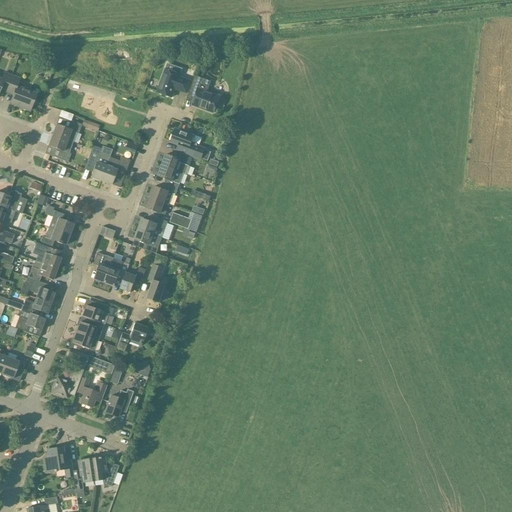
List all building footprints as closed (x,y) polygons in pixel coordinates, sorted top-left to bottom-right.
[(175,73),(177,67),(168,64),(166,70),(165,70),(157,92),(171,97),(174,89),(187,93),(191,81),(179,77),(180,75),(175,73)] [(0,90),(5,93),(11,75),(4,73),(1,79),(0,78),(0,90)] [(11,75),(5,93),(12,95),(9,104),(30,111),(36,94),(17,87),(20,78),(11,75)] [(213,112),(219,97),(207,92),(211,81),(195,76),(186,100),(193,103),(192,105),(213,112)] [(52,135),(73,143),(77,133),(78,133),(80,128),(81,125),(70,121),(67,129),(56,125),(52,135)] [(97,131),(100,126),(88,121),(86,128),(97,132),(97,131)] [(208,161),(211,153),(206,150),(206,149),(197,146),(197,144),(191,142),(193,136),(175,130),(171,142),(179,145),(176,152),(201,161),(202,159),(208,161)] [(69,153),(73,143),(52,135),(48,146),(45,154),(49,155),(68,162),(71,154),(69,153)] [(123,150),(133,153),(136,145),(126,141),(123,150)] [(106,166),(110,158),(99,154),(101,149),(93,146),(84,169),(92,173),(90,177),(101,181),(106,166)] [(162,165),(183,173),(186,174),(189,166),(192,158),(181,154),(179,159),(166,154),(162,165)] [(106,166),(101,181),(111,185),(114,176),(123,179),(130,160),(121,157),(119,161),(114,159),(111,168),(106,166)] [(51,173),(54,163),(48,162),(45,171),(51,173)] [(180,184),(183,173),(162,165),(158,176),(166,179),(164,184),(178,189),(180,184)] [(30,188),(38,191),(40,186),(32,183),(30,188)] [(176,195),(178,189),(164,184),(162,189),(154,186),(150,197),(164,202),(169,204),(173,194),(176,195)] [(0,206),(6,208),(15,212),(21,196),(10,191),(8,196),(0,193),(0,206)] [(44,206),(47,197),(39,194),(36,203),(44,206)] [(162,208),(164,202),(150,197),(146,208),(165,215),(167,210),(162,208)] [(13,217),(15,212),(6,208),(0,206),(0,224),(0,225),(5,226),(7,222),(11,223),(13,217)] [(48,227),(70,235),(74,224),(62,220),(64,215),(53,210),(54,208),(47,206),(44,214),(52,217),(48,227)] [(184,215),(186,209),(177,207),(175,212),(184,215)] [(188,229),(192,219),(173,213),(170,223),(188,229)] [(27,230),(30,220),(22,217),(19,227),(27,230)] [(138,229),(162,238),(164,233),(168,222),(157,218),(155,223),(142,219),(138,229)] [(0,242),(3,244),(4,242),(9,244),(12,234),(4,231),(5,226),(0,225),(0,224),(0,242)] [(66,246),(70,235),(48,227),(45,237),(43,236),(40,242),(52,247),(54,242),(66,246)] [(160,242),(162,238),(138,229),(135,239),(147,244),(145,250),(156,254),(160,242)] [(35,261),(57,269),(61,258),(49,254),(51,248),(36,243),(32,254),(37,256),(35,261)] [(178,245),(176,251),(188,254),(189,248),(178,245)] [(110,267),(113,258),(98,252),(93,264),(99,266),(94,279),(104,283),(110,267)] [(13,258),(0,253),(0,260),(11,264),(13,258)] [(126,273),(130,264),(125,262),(113,258),(110,267),(104,283),(114,286),(119,274),(125,276),(126,273)] [(52,280),(57,269),(35,261),(33,267),(31,267),(28,277),(39,282),(41,276),(52,280)] [(165,300),(166,299),(167,298),(168,296),(168,294),(168,293),(167,291),(166,290),(164,290),(165,285),(159,283),(164,268),(153,264),(148,279),(153,281),(147,298),(159,303),(160,299),(163,300),(165,300)] [(126,273),(125,276),(120,288),(131,292),(136,280),(141,282),(146,269),(139,267),(136,276),(126,273)] [(44,283),(39,282),(28,277),(25,283),(30,285),(28,290),(37,294),(36,298),(50,303),(54,293),(42,289),(44,283)] [(46,314),(50,303),(36,298),(34,303),(25,299),(21,310),(30,314),(43,319),(45,313),(46,314)] [(98,323),(98,322),(102,312),(105,313),(111,315),(113,309),(107,307),(96,303),(94,309),(85,306),(82,317),(90,320),(98,323)] [(44,319),(43,319),(30,314),(21,310),(14,328),(26,332),(28,326),(40,330),(44,319)] [(104,324),(98,322),(98,323),(90,320),(88,325),(80,322),(76,333),(98,341),(104,324)] [(141,346),(145,335),(148,328),(134,323),(129,335),(122,332),(116,349),(124,352),(128,342),(141,346)] [(98,341),(76,333),(72,343),(94,351),(98,341)] [(31,358),(35,349),(27,346),(24,355),(31,358)] [(89,356),(71,349),(68,357),(76,360),(69,380),(61,377),(60,378),(57,377),(56,380),(54,381),(51,388),(52,390),(51,393),(54,394),(55,396),(62,398),(64,397),(67,399),(68,396),(70,395),(71,392),(74,394),(89,356)] [(7,357),(1,374),(2,375),(4,377),(8,377),(13,379),(16,370),(23,372),(27,360),(9,353),(7,357)] [(85,366),(110,375),(114,365),(92,357),(89,356),(85,366)] [(136,365),(138,374),(149,372),(147,362),(136,365)] [(108,381),(117,385),(118,384),(123,368),(115,365),(114,365),(110,375),(108,381)] [(93,391),(86,388),(88,381),(82,379),(78,391),(83,393),(79,404),(92,408),(94,401),(100,403),(106,386),(104,385),(104,383),(97,381),(93,391)] [(129,403),(133,392),(127,390),(126,393),(120,391),(117,398),(110,396),(104,413),(117,417),(123,401),(129,403)] [(72,477),(71,471),(69,454),(63,455),(62,448),(47,450),(48,457),(43,458),(45,474),(53,472),(53,471),(65,470),(66,478),(72,477)] [(93,481),(102,480),(103,487),(108,486),(111,487),(112,483),(117,470),(105,465),(104,457),(91,459),(94,481),(93,481)] [(82,483),(93,481),(94,481),(91,459),(78,461),(79,470),(71,471),(72,477),(73,477),(75,489),(75,494),(76,493),(77,498),(84,497),(82,483)] [(25,511),(48,511),(47,505),(57,504),(56,497),(43,499),(44,506),(25,509),(25,511)]
